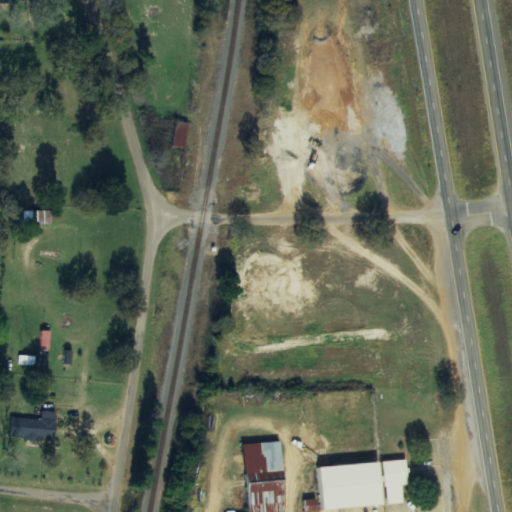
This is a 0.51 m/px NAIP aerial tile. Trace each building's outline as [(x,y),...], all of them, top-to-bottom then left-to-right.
[(173,147),(186,148),(189,124),(176,122),(173,147)] [(41,350),(50,351),(51,332),(42,331),(41,350)] [(10,439),(55,441),(56,412),(41,412),(41,419),(11,418),(10,439)] [(245,445),(248,511),(285,511),(281,443),(245,445)] [(384,487),(409,487),(409,460),(384,461),(384,487)] [(383,507),(381,464),(321,467),(323,511),(383,507)] [(317,511),(317,500),(305,500),(305,511),(317,511)]
